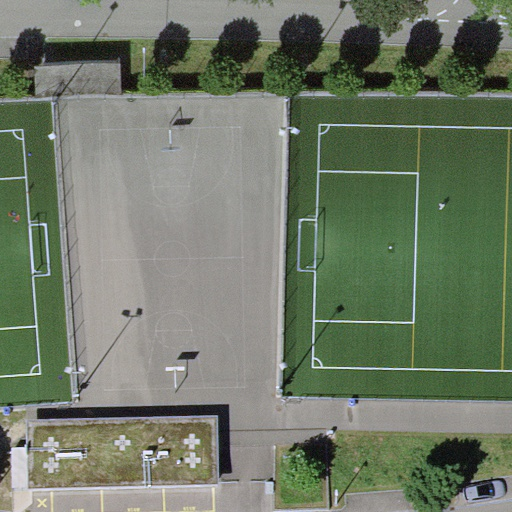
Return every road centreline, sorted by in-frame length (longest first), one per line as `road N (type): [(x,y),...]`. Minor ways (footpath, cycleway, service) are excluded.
road 1 (motorway): [(0,368),(511,357)]
road 2 (motorway): [(511,204),(0,199)]
road 3 (residential): [(0,18),(511,22)]
